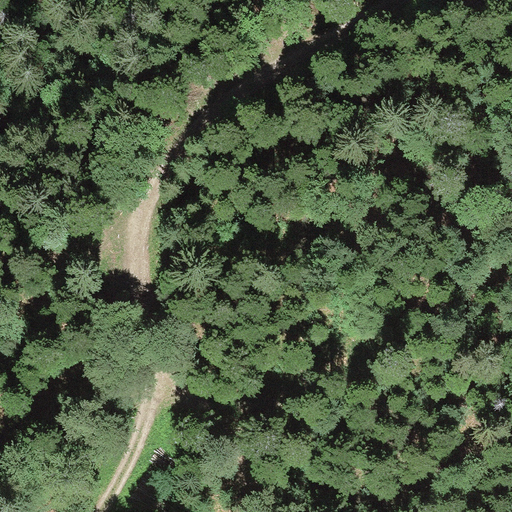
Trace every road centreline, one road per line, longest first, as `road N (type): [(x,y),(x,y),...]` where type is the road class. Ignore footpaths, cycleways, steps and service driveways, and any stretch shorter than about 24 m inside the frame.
road 1 (track): [(397,0),(234,82),(165,161),(149,197),(137,274),(151,412),(100,511)]
road 2 (track): [(142,232),(97,252),(87,280),(86,369),(67,411),(0,433)]
road 3 (track): [(151,355),(218,427),(262,511)]
